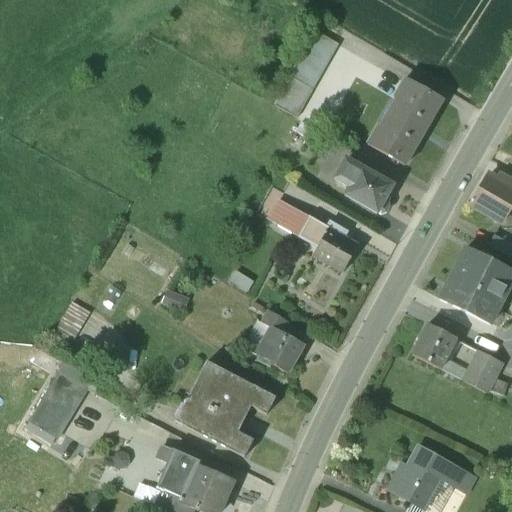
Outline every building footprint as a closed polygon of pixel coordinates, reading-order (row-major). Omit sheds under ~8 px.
[(338,46),(311,31),(286,76),(290,79),(312,91),(338,46)] [(312,91),(290,79),(274,107),(297,119),(312,91)] [(441,102),(405,81),(394,100),(395,101),(378,129),(377,128),(366,146),(402,167),(441,102)] [(360,169),(346,160),(334,179),(349,188),(360,169)] [(389,186),(360,169),(349,188),(344,195),(379,216),(382,212),(385,214),(390,207),(386,205),(391,197),(385,193),(389,186)] [(511,191),(487,177),(470,206),(501,224),(509,210),(511,205),(511,191)] [(279,202),(267,221),(279,228),(290,208),(279,202)] [(309,219),(290,208),(279,228),(298,239),(309,219)] [(309,219),(298,239),(317,249),(328,230),(326,228),(309,219)] [(343,231),(329,223),(326,228),(328,230),(339,237),(343,231)] [(339,237),(328,230),(317,249),(312,257),(342,274),(357,247),(339,237)] [(487,246),(511,258),(511,245),(492,235),(487,246)] [(511,280),(511,272),(463,249),(437,302),(489,327),(511,280)] [(72,304),(51,339),(68,350),(90,314),(72,304)] [(288,324),(268,311),(261,323),(272,330),(272,329),(281,335),(288,324)] [(455,340),(428,327),(412,357),(440,371),(455,340)] [(281,335),(272,329),(272,330),(256,355),(272,364),(271,366),(286,375),(302,348),(281,335)] [(500,364),(478,353),(463,383),(485,394),(500,364)] [(274,399),(206,364),(205,365),(198,379),(197,380),(198,381),(187,401),(186,401),(187,402),(176,422),(175,422),(175,423),(182,427),(243,459),(252,442),(234,432),(238,425),(240,427),(246,416),(243,414),(247,407),(266,416),(274,399)] [(58,373),(27,423),(54,439),(84,389),(58,373)] [(419,447),(403,475),(398,472),(388,490),(422,510),(439,480),(449,485),(458,469),(419,447)] [(162,491),(182,500),(196,467),(198,463),(172,451),(156,488),(162,491)] [(219,511),(232,483),(196,467),(182,500),(180,505),(192,510),(196,511),(197,511),(199,510),(204,511),(219,511)] [(458,471),(449,485),(467,495),(475,480),(458,471)] [(182,500),(162,491),(155,508),(163,511),(191,511),(192,510),(180,505),(182,500)]
